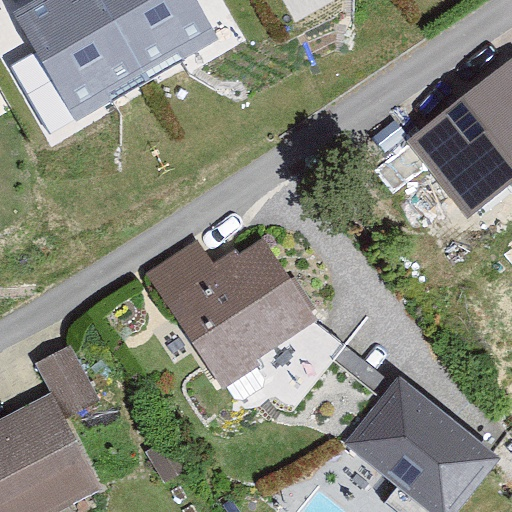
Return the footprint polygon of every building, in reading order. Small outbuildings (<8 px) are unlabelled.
[(32,0),(11,12),(77,123),(223,37),(200,0),(32,0)] [(511,60),(406,143),(467,220),(511,184),(511,60)] [(375,136),(386,152),(408,136),(397,120),(375,136)] [(318,321),(263,238),(240,253),(237,249),(215,264),(198,239),(146,273),(223,390),(260,366),(256,361),(318,321)] [(51,394),(65,419),(99,402),(70,347),(36,364),(51,394)] [(458,511),(501,459),(399,377),(345,444),(430,511),(458,511)] [(51,394),(0,420),(0,511),(58,511),(102,489),(65,419),(51,394)]
